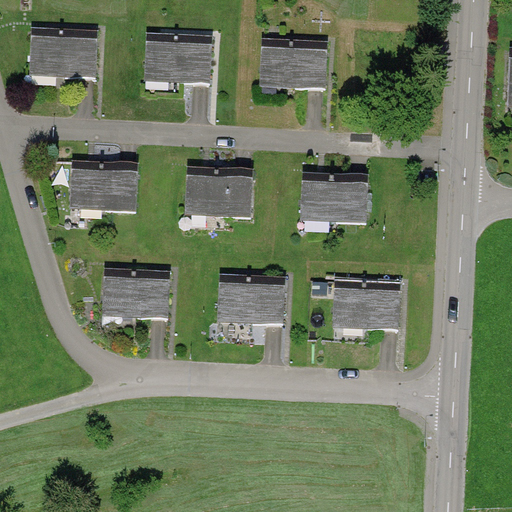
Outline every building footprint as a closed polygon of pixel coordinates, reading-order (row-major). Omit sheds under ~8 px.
[(106,34),(34,31),(32,76),(104,80),(106,34)] [(220,39),(150,36),(148,85),(218,88),(220,39)] [(335,45),(267,42),(265,89),(333,92),(335,45)] [(145,169),(73,166),(71,213),(143,216),(145,169)] [(258,173),(192,171),(190,214),(256,217),(258,173)] [(373,181),(306,178),(304,226),(371,229),(373,181)] [(177,276),(110,274),(109,320),(175,322),(177,276)] [(290,282),(222,280),(221,327),(289,329),(290,282)] [(409,288),(337,286),(335,328),(407,330),(409,288)]
